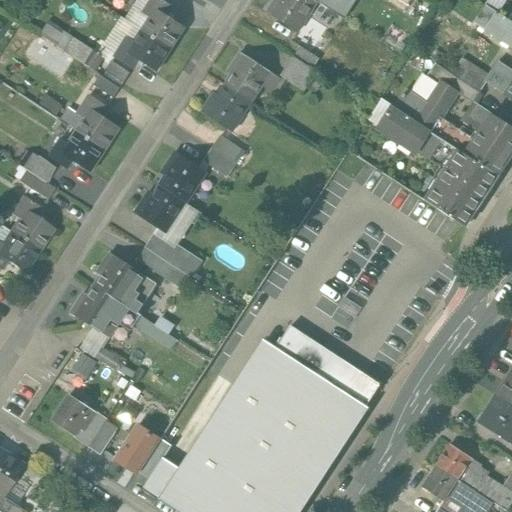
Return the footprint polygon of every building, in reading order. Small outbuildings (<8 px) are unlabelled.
[(173,7),(161,0),(151,0),(143,13),(150,18),(142,31),(171,50),(185,29),(167,17),(173,7)] [(317,3),(313,0),(275,0),(268,12),(298,32),(317,3)] [(367,0),(356,16),(379,32),(392,13),(372,0),(367,0)] [(511,24),(486,7),(474,25),(479,29),(511,50),(511,24)] [(74,38),(52,21),(44,31),(66,48),(74,38)] [(171,50),(142,31),(134,43),(126,39),(115,57),(133,69),(139,60),(157,72),(171,50)] [(103,59),(73,39),(64,53),(94,72),(103,59)] [(286,77),(308,88),(324,54),(303,44),(286,77)] [(241,54),(230,70),(235,73),(226,87),(252,103),(271,74),(241,54)] [(342,69),(327,59),(317,74),(333,84),(342,69)] [(131,74),(112,61),(106,71),(125,84),(131,74)] [(511,83),(511,71),(498,62),(485,83),(504,96),(511,83)] [(119,89),(100,76),(93,86),(113,99),(119,89)] [(426,103),(413,122),(431,134),(441,119),(450,105),(457,94),(440,82),(426,103)] [(511,83),(504,96),(503,97),(511,102),(511,83)] [(226,87),(218,100),(213,97),(203,113),(233,132),(252,103),(226,87)] [(426,103),(406,90),(394,109),(413,122),(426,103)] [(107,109),(89,97),(77,114),(85,119),(76,132),(106,151),(113,140),(120,130),(102,118),(107,109)] [(491,115),(480,108),(472,103),(461,120),(480,132),(491,115)] [(413,122),(394,109),(379,131),(443,173),(458,151),(431,134),(413,122)] [(474,141),(464,156),(499,178),(511,157),(511,129),(491,115),(480,132),(474,141)] [(474,141),(441,119),(431,134),(458,151),(464,156),(474,141)] [(106,151),(76,132),(68,144),(61,139),(49,157),(68,169),(74,160),(92,172),(106,151)] [(244,154),(221,139),(214,150),(237,165),(244,154)] [(237,165),(214,150),(205,163),(228,178),(237,165)] [(464,156),(458,151),(443,173),(424,202),(465,228),(499,178),(464,156)] [(28,153),(19,166),(29,173),(38,159),(28,153)] [(175,154),(165,170),(169,173),(161,187),(187,204),(206,174),(175,154)] [(161,187),(152,200),(147,197),(137,213),(168,233),(187,204),(161,187)] [(42,209),(23,197),(12,214),(20,219),(11,233),(40,252),(54,230),(37,218),(42,209)] [(40,252),(11,233),(4,244),(0,241),(0,268),(3,270),(8,261),(26,273),(40,252)] [(175,248),(166,262),(176,269),(185,255),(175,248)] [(140,275),(110,255),(100,270),(105,273),(95,288),(138,316),(158,286),(140,274),(140,275)] [(95,288),(87,301),(82,298),(71,314),(102,334),(111,319),(130,332),(140,317),(138,316),(95,288)] [(298,511),(366,408),(264,343),(181,471),(164,460),(172,447),(160,440),(138,473),(149,481),(143,489),(178,511),(298,511)] [(511,372),(497,397),(511,406),(511,372)] [(69,396),(52,422),(90,446),(104,424),(106,420),(69,396)] [(511,406),(497,397),(479,424),(511,444),(511,406)] [(90,446),(88,448),(102,457),(118,433),(104,424),(90,446)] [(138,426),(133,434),(128,431),(120,443),(125,446),(115,461),(127,469),(128,467),(138,473),(160,440),(138,426)] [(472,460),(451,446),(437,468),(458,481),(464,471),(472,460)] [(22,467),(0,452),(0,498),(1,499),(22,467)] [(458,481),(437,468),(424,489),(444,502),(452,491),(458,481)] [(483,483),(464,471),(458,481),(476,493),(483,483)] [(476,493),(458,481),(452,491),(470,503),(476,493)]
